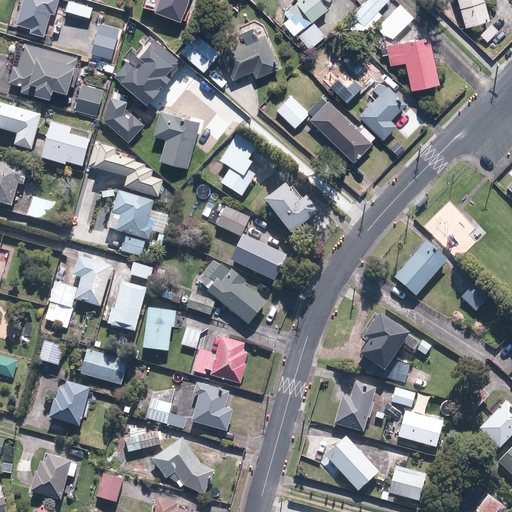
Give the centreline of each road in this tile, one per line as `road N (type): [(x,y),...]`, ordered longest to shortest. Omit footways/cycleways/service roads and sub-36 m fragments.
road 1 (tertiary): [(511,80),(370,227),(327,288),(258,511)]
road 2 (unknown): [(356,272),(511,384)]
